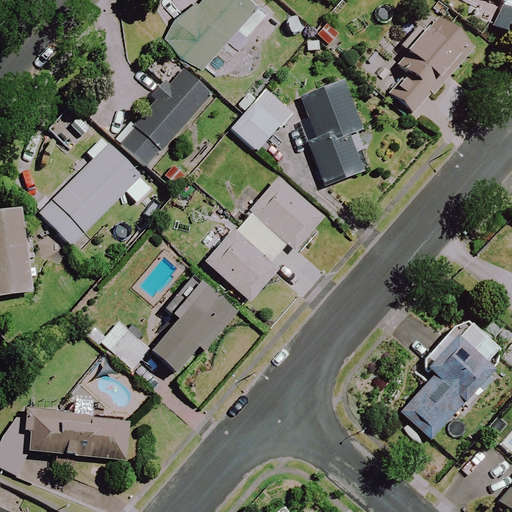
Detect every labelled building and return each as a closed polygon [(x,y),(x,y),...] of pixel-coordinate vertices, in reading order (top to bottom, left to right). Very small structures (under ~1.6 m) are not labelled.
[(271,13),(257,0),(205,0),(171,35),(217,79),(230,66),(218,54),(242,30),(249,36),(271,13)] [(470,53),(437,22),(396,67),(408,78),(389,99),(411,118),(470,53)] [(210,97),(179,70),(152,101),(154,103),(118,144),(146,169),(210,97)] [(361,132),(341,82),(299,99),(315,140),(306,143),(324,189),(363,174),(348,137),(361,132)] [(291,115),(265,91),(229,131),(255,155),(291,115)] [(154,196),(99,142),(84,157),(89,162),(36,215),(70,248),(119,198),(136,214),(154,196)] [(322,221),(279,183),(204,266),(247,305),(276,273),(269,266),(285,248),(292,254),(322,221)] [(0,299),(32,294),(19,212),(0,214),(0,299)] [(234,316),(200,286),(170,320),(175,324),(148,355),(173,376),(197,349),(202,354),(234,316)] [(494,356),(460,325),(421,368),(432,377),(398,415),(428,442),(484,381),(477,375),(494,356)] [(130,328),(126,333),(108,353),(130,372),(148,352),(137,343),(142,338),(130,328)] [(127,424),(34,414),(33,419),(22,418),(20,435),(31,436),(29,454),(123,465),(127,424)] [(0,471),(15,479),(28,452),(2,440),(0,444),(0,471)] [(511,511),(511,481),(494,502),(506,511),(511,511)] [(19,511),(24,502),(0,490),(0,511),(19,511)]
